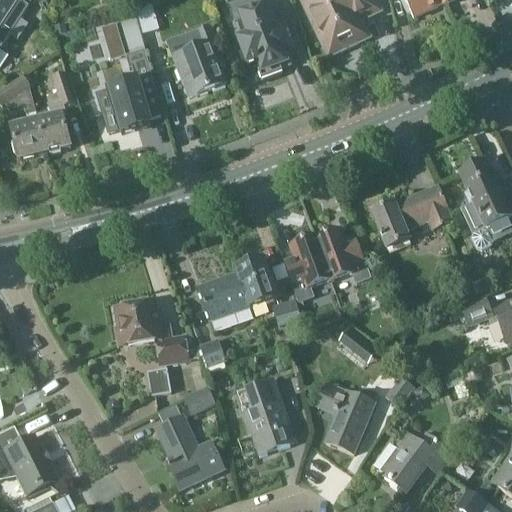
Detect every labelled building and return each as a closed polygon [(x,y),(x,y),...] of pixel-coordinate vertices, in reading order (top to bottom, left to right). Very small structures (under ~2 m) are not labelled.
[(0,0),(0,55),(3,51),(2,50),(9,39),(0,33),(0,30),(19,2),(17,1),(18,0),(0,0)] [(378,12),(372,0),(322,0),(323,1),(307,9),(319,35),(323,33),(333,54),(339,51),(341,54),(358,46),(357,43),(363,41),(353,19),(361,16),(363,20),(378,12)] [(402,0),(412,21),(443,6),(440,0),(402,0)] [(261,77),(293,66),(291,60),(297,58),(286,27),(280,29),(272,8),(243,18),(251,41),(242,44),(250,67),(257,65),(261,77)] [(125,56),(126,56),(145,50),(136,17),(116,23),(125,56)] [(56,37),(67,34),(65,25),(53,27),(56,37)] [(119,36),(117,27),(102,31),(105,41),(119,36)] [(190,99),(227,85),(211,44),(217,42),(211,28),(197,33),(203,47),(174,58),(190,99)] [(164,115),(145,52),(126,57),(130,71),(132,70),(136,83),(128,85),(127,83),(114,86),(115,89),(108,91),(115,113),(103,116),(109,135),(120,132),(121,133),(150,125),(148,119),(164,115)] [(38,123),(47,156),(71,149),(63,119),(67,117),(65,110),(77,106),(67,75),(52,79),(60,104),(47,107),(51,120),(38,123)] [(47,156),(38,123),(37,124),(31,90),(23,78),(0,93),(0,103),(4,109),(6,108),(11,116),(26,113),(26,120),(27,126),(11,130),(20,163),(47,156)] [(464,175),(478,204),(465,210),(477,236),(476,241),(480,250),(485,252),(494,247),(496,242),(511,234),(511,202),(510,203),(494,171),(492,173),(487,164),(464,175)] [(435,230),(456,221),(442,187),(397,206),(396,204),(374,213),(390,250),(412,240),(408,232),(431,222),(435,230)] [(318,237),(334,282),(356,274),(359,283),(372,279),(359,241),(347,245),(341,230),(319,238),(319,236),(318,237)] [(334,282),(318,237),(295,245),(301,260),(288,264),(302,302),(315,297),(312,288),(333,280),(333,282),(334,282)] [(236,270),(239,277),(250,309),(278,299),(264,260),(236,270)] [(216,335),(231,330),(227,317),(250,309),(239,277),(200,290),(211,321),(216,335)] [(460,310),(468,330),(494,320),(487,300),(460,310)] [(303,326),(296,302),(273,309),(280,333),(303,326)] [(511,303),(495,310),(499,321),(505,339),(511,336),(511,303)] [(192,339),(186,340),(173,342),(171,328),(160,330),(157,306),(117,312),(123,346),(159,340),(163,366),(200,360),(192,339)] [(351,328),(337,345),(365,368),(379,351),(351,328)] [(208,372),(227,365),(218,342),(200,348),(208,372)] [(150,374),(153,398),(172,394),(169,371),(150,374)] [(286,434),(292,432),(274,381),(246,391),(252,411),(245,413),(261,458),(291,448),(286,434)] [(399,409),(414,390),(401,381),(387,400),(399,409)] [(193,415),(216,404),(210,391),(187,402),(193,415)] [(365,391),(361,400),(347,395),(346,399),(326,391),(318,410),(338,418),(327,446),(355,457),(376,406),(374,406),(378,396),(365,391)] [(182,490),(222,470),(211,446),(198,451),(183,420),(159,432),(174,463),(169,465),(182,490)] [(437,475),(452,454),(427,437),(420,446),(412,440),(384,479),(407,495),(427,467),(437,475)] [(55,484),(33,439),(3,454),(0,448),(0,471),(10,467),(25,498),(55,484)] [(511,498),(511,458),(493,485),(511,498)] [(484,511),(487,508),(468,494),(458,508),(456,510),(458,511),(484,511)]
